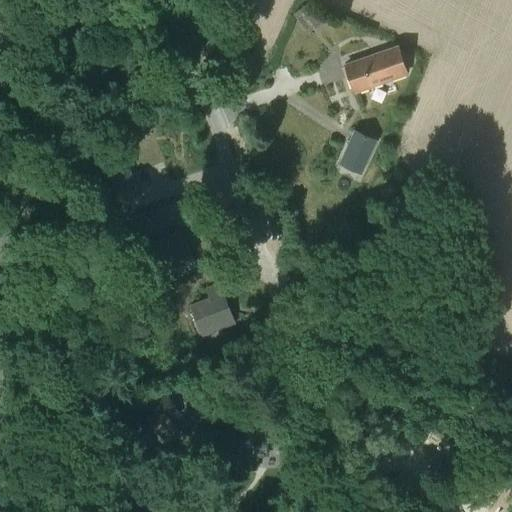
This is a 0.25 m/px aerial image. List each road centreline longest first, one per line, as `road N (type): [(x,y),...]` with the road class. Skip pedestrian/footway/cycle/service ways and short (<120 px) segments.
road 1 (unclassified): [(357,511),(169,0)]
road 2 (track): [(270,272),(511,452)]
